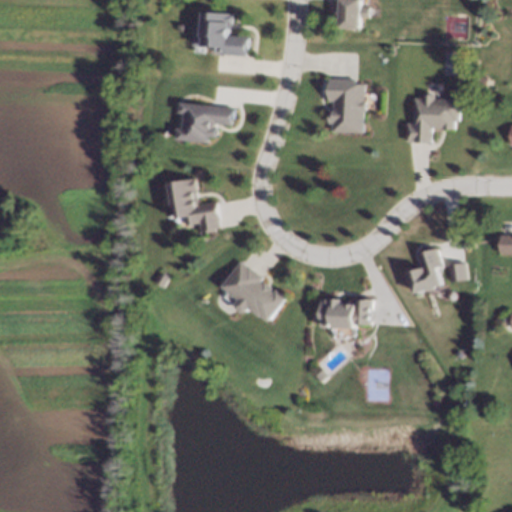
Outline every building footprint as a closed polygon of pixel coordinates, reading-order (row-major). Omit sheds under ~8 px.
[(361,0),(361,6),(370,6),(370,17),(361,16),(361,27),(339,27),(339,16),(337,16),(337,6),(339,6),(339,0),(361,0)] [(235,13),(234,27),(231,27),(230,35),(251,36),(251,42),(248,42),(248,54),(220,52),(220,50),(224,50),(224,46),(196,44),(197,23),(205,23),(206,11),(235,13)] [(496,77),(495,88),(486,87),(487,76),(496,77)] [(331,78),(356,79),(356,83),(366,83),(365,99),(366,99),(366,111),(364,110),(364,132),(333,131),(333,123),(329,123),(330,111),(333,111),(334,101),(329,100),(330,78),(331,78)] [(436,98),(459,98),(459,121),(456,121),(456,129),(444,129),(444,127),(433,127),(432,142),(409,141),(407,141),(408,122),(414,122),(415,97),(424,97),(424,93),(436,93),(436,98)] [(217,104),(240,107),(238,119),(237,119),(236,124),(220,122),(220,125),(222,125),(221,136),(214,135),(213,142),(180,138),(181,127),(186,127),(188,112),(183,112),(184,101),(217,104)] [(206,233),(205,224),(203,224),(190,226),(188,216),(178,218),(173,181),(198,178),(200,190),(199,190),(199,193),(201,192),(202,197),(200,197),(201,205),(221,202),(224,223),(222,223),(223,228),(219,228),(219,231),(206,233)] [(511,254),(502,254),(503,235),(511,235),(511,254)] [(471,249),(463,250),(463,242),(470,241),(471,249)] [(445,265),(438,267),(444,284),(436,287),(435,289),(429,291),(427,290),(416,294),(409,273),(423,267),(419,252),(430,249),(430,250),(439,247),(445,265)] [(246,263),(252,267),(253,266),(265,276),(267,277),(264,282),(267,284),(268,282),(275,288),(274,290),(276,292),(278,289),(289,298),(271,322),(263,316),(262,317),(251,308),(248,312),(243,312),(238,308),(237,304),(241,300),(224,286),(244,261),(246,263)] [(452,281),(468,279),(466,262),(450,264),(452,281)] [(172,275),(166,287),(157,283),(163,271),(172,275)] [(458,292),(459,296),(458,300),(453,301),(450,299),(448,295),(450,292),(455,290),(458,292)] [(374,323),(374,325),(356,324),(356,329),(332,328),(332,327),(322,327),(323,299),(343,299),(343,304),(348,304),(348,301),(357,301),(357,297),(375,298),(374,323)] [(329,377),(322,382),(316,376),(323,370),(329,377)]
